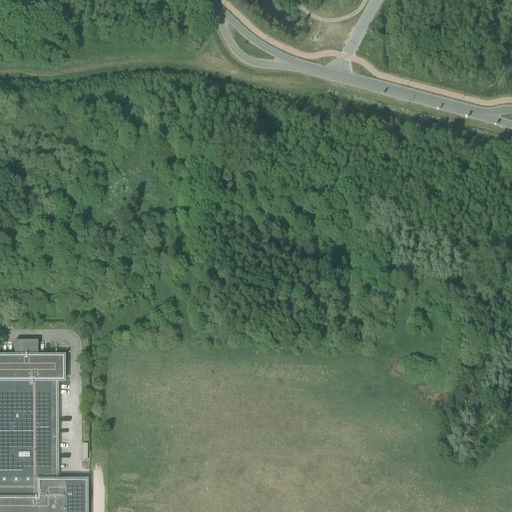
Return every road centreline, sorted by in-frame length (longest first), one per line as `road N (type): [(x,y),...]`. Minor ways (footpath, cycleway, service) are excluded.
road 1 (track): [(326,85),(167,60),(0,74)]
road 2 (unclassified): [(484,115),(300,64)]
road 3 (unclassified): [(213,4),(240,57),(300,64)]
